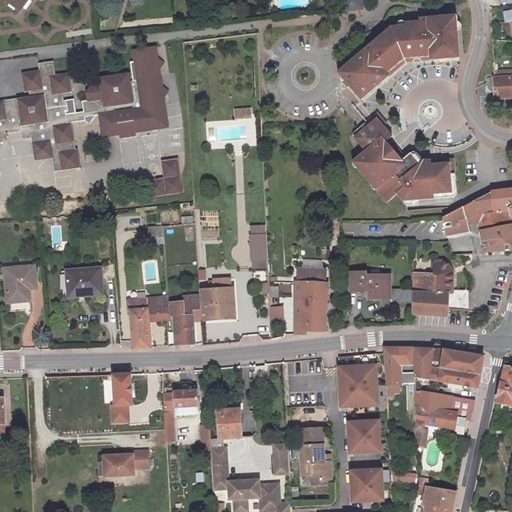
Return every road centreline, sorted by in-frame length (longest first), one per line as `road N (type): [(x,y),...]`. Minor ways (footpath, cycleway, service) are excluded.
road 1 (tertiary): [(0,362),(189,358),(382,338),(501,342)]
road 2 (unknown): [(238,156),(253,351)]
road 3 (unclassified): [(501,342),(465,511)]
road 4 (unknown): [(333,343),(348,511)]
